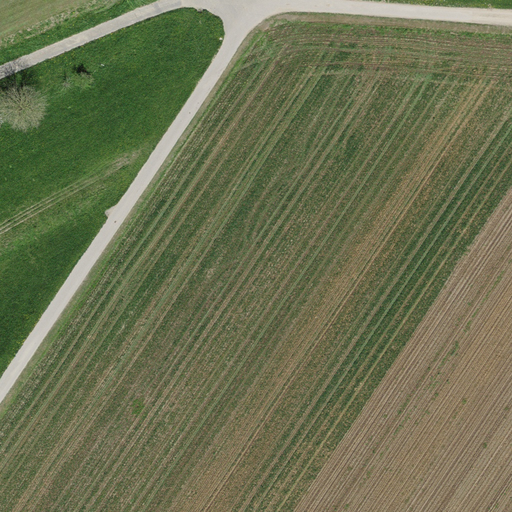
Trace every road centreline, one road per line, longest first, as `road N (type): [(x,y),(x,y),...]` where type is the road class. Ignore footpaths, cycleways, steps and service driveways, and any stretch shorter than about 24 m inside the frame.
road 1 (track): [(0,366),(235,3),(210,0)]
road 2 (track): [(235,3),(511,24)]
road 3 (track): [(168,0),(0,59)]
road 4 (track): [(142,142),(0,226)]
